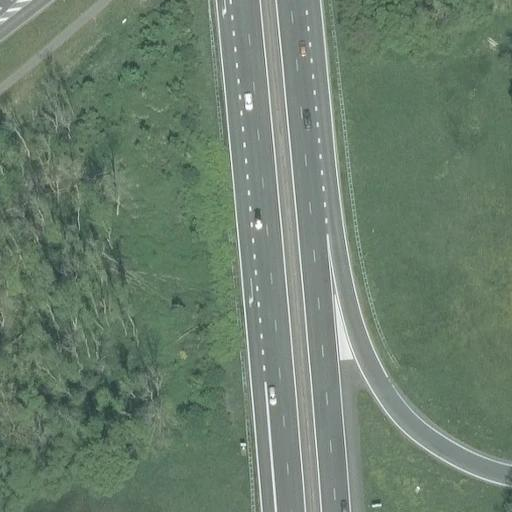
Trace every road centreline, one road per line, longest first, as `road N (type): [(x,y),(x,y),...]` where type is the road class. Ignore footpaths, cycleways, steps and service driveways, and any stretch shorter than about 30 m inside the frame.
road 1 (motorway): [(247,0),(280,379)]
road 2 (motorway): [(511,477),(449,450),(395,407),(358,347),(311,231)]
road 3 (motorway): [(334,511),(311,231)]
road 4 (motorway): [(311,231),(290,0)]
road 5 (motorway): [(280,379),(289,511)]
road 6 (motorway): [(280,379),(276,511)]
